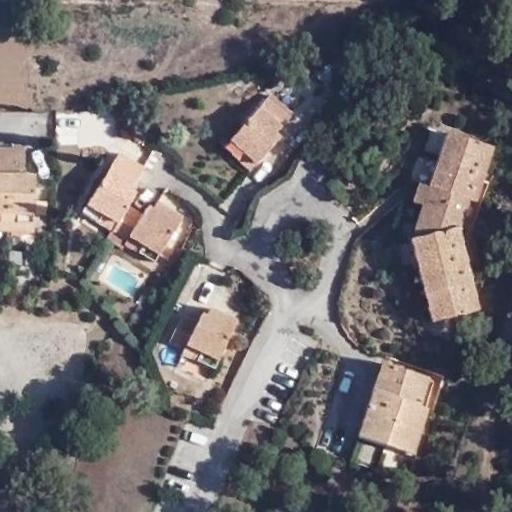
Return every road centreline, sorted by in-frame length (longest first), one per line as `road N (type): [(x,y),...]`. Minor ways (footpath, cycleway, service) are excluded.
road 1 (residential): [(275,313),(284,208),(313,195),(334,214),(339,256),(322,306)]
road 2 (residential): [(195,511),(275,313)]
